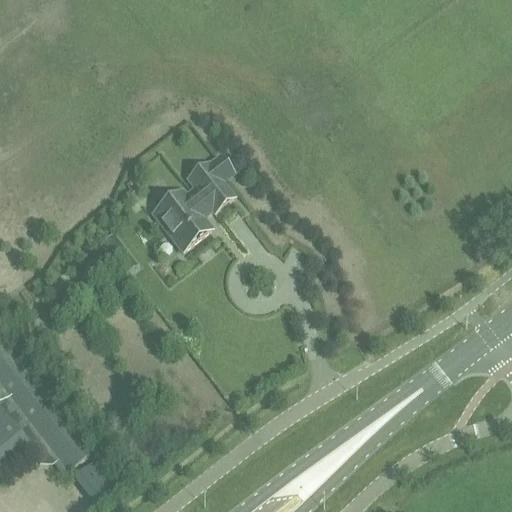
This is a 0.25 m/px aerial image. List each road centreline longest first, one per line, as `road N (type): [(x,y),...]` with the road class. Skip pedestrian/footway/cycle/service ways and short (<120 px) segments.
road 1 (tertiary): [(447,373),(342,433),(242,511)]
road 2 (unclassified): [(327,390),(164,511)]
road 3 (tertiary): [(306,511),(447,373)]
road 4 (unclassified): [(353,511),(427,450),(511,415)]
